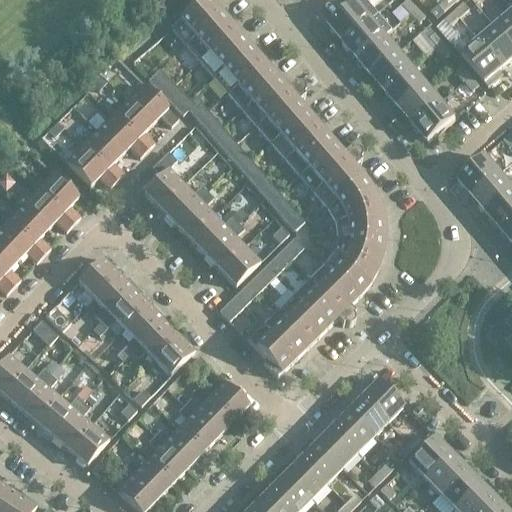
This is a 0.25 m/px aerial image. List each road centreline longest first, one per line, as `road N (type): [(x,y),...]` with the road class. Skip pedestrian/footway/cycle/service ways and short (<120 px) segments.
road 1 (residential): [(0,343),(109,226),(290,422)]
road 2 (residential): [(289,23),(426,190)]
road 3 (residential): [(426,190),(457,246),(450,271),(378,342)]
road 4 (residential): [(487,449),(378,342)]
road 5 (residential): [(101,511),(0,423)]
road 6 (residential): [(290,422),(203,511)]
